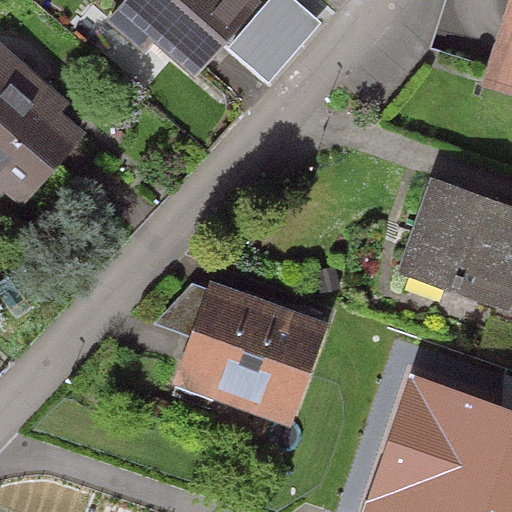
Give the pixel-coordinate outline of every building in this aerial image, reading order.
[(133,0),(111,24),(147,57),(158,45),(198,82),(234,44),(206,19),(223,0),(133,0)] [(511,0),(500,0),(473,91),(511,102),(511,0)] [(77,105),(1,41),(0,41),(0,201),(8,192),(26,207),(89,133),(68,116),(77,105)] [(511,328),(511,209),(420,179),(389,273),(490,307),(485,320),(511,328)] [(322,320),(207,278),(170,381),(284,423),(322,320)]
